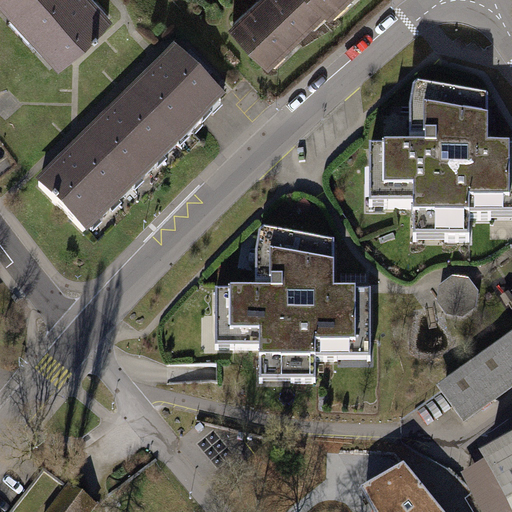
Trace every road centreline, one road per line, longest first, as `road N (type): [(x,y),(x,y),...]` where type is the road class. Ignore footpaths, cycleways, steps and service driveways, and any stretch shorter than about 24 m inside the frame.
road 1 (residential): [(445,0),(169,245),(82,342)]
road 2 (track): [(214,511),(82,342)]
road 3 (residential): [(82,342),(0,233)]
road 4 (residential): [(82,342),(0,440)]
